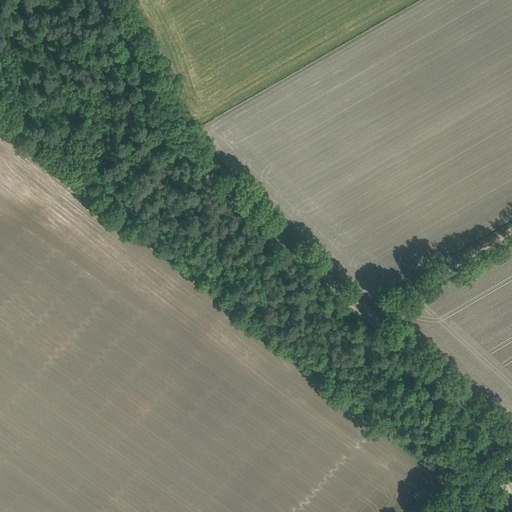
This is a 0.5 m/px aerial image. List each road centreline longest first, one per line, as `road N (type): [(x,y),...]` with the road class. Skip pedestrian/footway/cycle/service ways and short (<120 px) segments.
road 1 (unclassified): [(508,501),(502,455),(483,419),(196,166),(173,131),(134,32),(109,0)]
road 2 (track): [(511,236),(372,322)]
